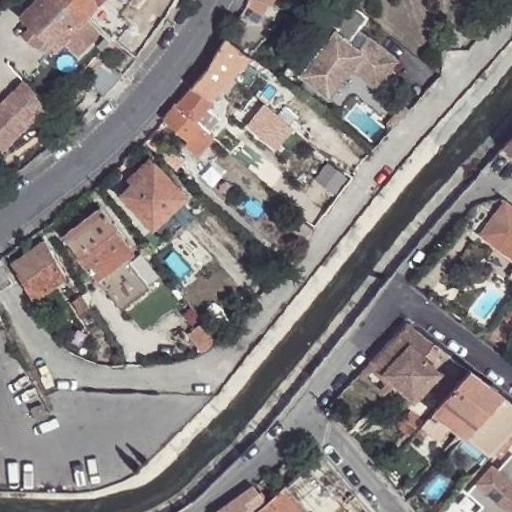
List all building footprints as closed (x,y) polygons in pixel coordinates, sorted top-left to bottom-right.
[(85,17),(67,0),(39,0),(23,17),(56,47),(84,18),(85,17)] [(67,0),(85,17),(101,0),(67,0)] [(247,0),(244,7),(262,16),(269,5),(271,0),(247,0)] [(390,73),(358,48),(336,30),(301,75),(329,97),(348,72),(345,70),(348,66),(351,69),(377,89),(390,73)] [(368,35),(358,48),(390,73),(400,60),(368,35)] [(175,108),(207,135),(217,121),(203,108),(209,98),(211,99),(215,96),(212,93),(246,60),(260,72),(263,67),(225,38),(204,71),(192,85),(175,108)] [(7,39),(0,45),(0,67),(25,90),(42,72),(7,39)] [(86,85),(100,100),(116,85),(119,81),(105,66),(86,85)] [(287,124),(254,96),(241,111),(244,114),(240,119),(256,132),(260,127),(274,139),(287,124)] [(404,102),(398,107),(404,112),(409,107),(404,102)] [(175,108),(164,121),(187,142),(183,146),(196,158),(213,140),(207,135),(175,108)] [(396,111),(386,122),(392,126),(401,115),(396,111)] [(155,131),(143,142),(153,150),(164,139),(155,131)] [(511,136),(501,149),(511,156),(511,136)] [(164,149),(159,155),(169,164),(174,158),(164,149)] [(121,195),(152,228),(184,197),(149,161),(133,176),(138,180),(121,195)] [(511,207),(504,201),(491,219),(486,215),(482,221),(487,224),(480,234),(511,258),(511,273),(510,276),(511,277),(511,207)] [(123,258),(133,251),(98,206),(61,234),(119,311),(147,290),(123,258)] [(290,213),(281,223),(302,240),(310,230),(290,213)] [(11,265),(35,307),(41,304),(37,298),(65,277),(43,240),(11,265)] [(265,259),(257,270),(265,276),(273,268),(265,259)] [(69,303),(76,315),(89,306),(82,296),(69,303)] [(88,336),(101,328),(89,306),(76,315),(88,336)] [(202,321),(186,334),(200,351),(217,340),(202,321)] [(370,361),(368,364),(393,387),(412,406),(440,376),(420,358),(434,343),(406,323),(370,361)] [(368,364),(363,369),(357,376),(381,399),(393,387),(368,364)] [(470,371),(464,367),(458,374),(463,378),(470,371)] [(501,393),(470,371),(463,378),(444,401),(435,411),(452,424),(466,435),(467,436),(478,425),(474,423),(501,393)] [(463,378),(458,374),(438,396),(444,401),(463,378)] [(511,431),(511,402),(501,393),(474,423),(478,425),(467,436),(491,455),(493,453),(497,448),(504,440),(509,434),(510,433),(511,431)] [(51,412),(44,399),(33,405),(40,418),(51,412)] [(435,411),(425,423),(443,436),(452,424),(435,411)] [(497,448),(493,453),(499,457),(511,442),(511,436),(509,434),(504,440),(497,448)] [(511,511),(511,455),(498,470),(493,464),(468,492),(483,506),(477,511),(511,511)] [(279,495),(259,511),(368,511),(321,456),(279,495)] [(263,499),(253,486),(217,511),(250,511),(249,510),(263,499)]
